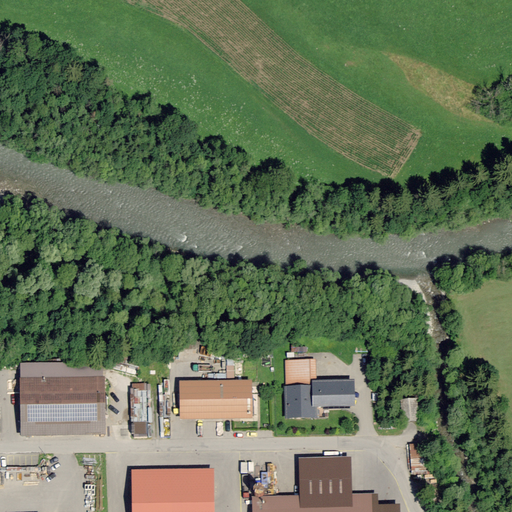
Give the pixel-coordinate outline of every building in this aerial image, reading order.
[(315,360),(286,361),(288,416),(317,415),(316,405),(353,404),(352,382),(316,383),(315,360)] [(102,366),(22,367),(23,432),(102,431),(102,366)] [(250,381),(181,383),(182,417),(251,415),(250,381)] [(146,383),(130,384),(132,438),(147,437),(146,383)] [(417,398),(401,398),(402,421),(417,420),(417,398)] [(432,441),(410,442),(411,471),(432,471),(432,441)] [(373,506),(372,495),(352,495),(351,458),(301,459),(302,497),(258,498),(258,511),(398,511),(398,506),(373,506)] [(212,470),(134,471),(134,511),(212,511),(213,499),(212,470)]
